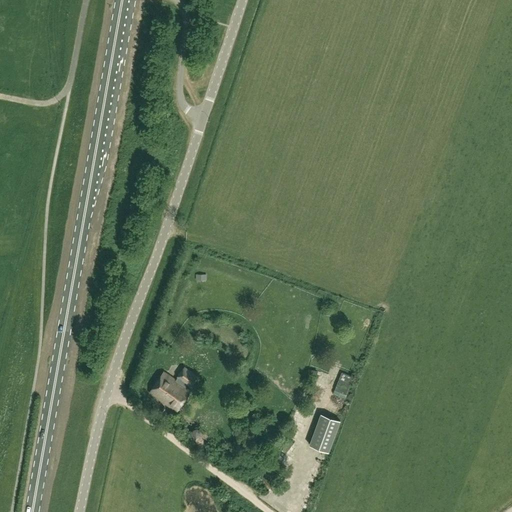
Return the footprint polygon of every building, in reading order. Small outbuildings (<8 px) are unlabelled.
[(305,366),(305,376),(314,376),(315,367),(305,366)] [(164,372),(150,391),(165,402),(177,411),(191,391),(185,387),(187,384),(191,387),(198,377),(185,367),(178,377),(178,378),(176,381),(164,372)] [(335,411),(340,402),(332,398),(327,406),(335,411)] [(297,423),(301,416),(291,411),(288,419),(297,423)] [(321,414),(310,445),(328,451),(339,420),(321,414)] [(203,443),(205,433),(197,428),(189,432),(188,441),(195,446),(203,443)] [(303,462),(313,470),(323,456),(313,449),(303,462)]
